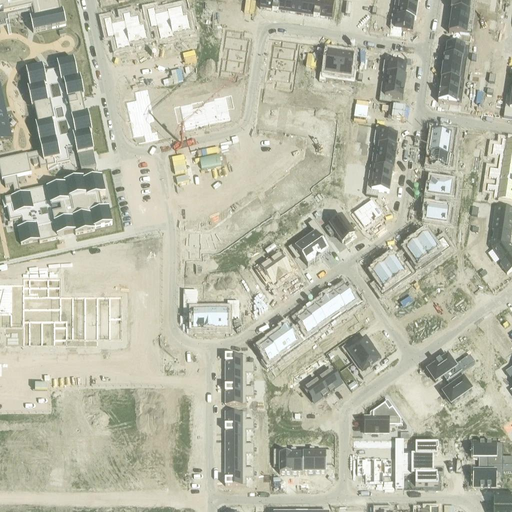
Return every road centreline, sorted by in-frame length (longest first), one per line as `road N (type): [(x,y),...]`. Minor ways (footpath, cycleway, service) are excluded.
road 1 (residential): [(156,149),(246,129),(262,25),(427,49)]
road 2 (residential): [(208,344),(174,343),(173,222),(156,149)]
road 3 (residential): [(156,149),(123,156),(88,0)]
road 4 (residential): [(345,265),(401,223),(418,114)]
road 5 (residential): [(343,499),(344,411),(413,360)]
road 6 (residential): [(208,344),(235,344),(345,265)]
road 7 (residential): [(209,500),(208,344)]
road 8 (residential): [(476,511),(464,500),(343,499)]
road 9 (residential): [(343,499),(209,500)]
